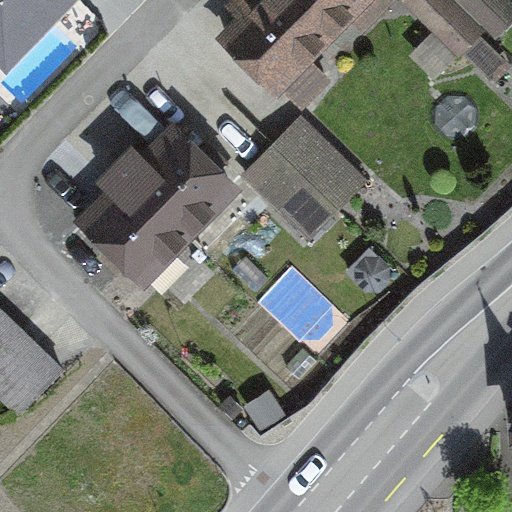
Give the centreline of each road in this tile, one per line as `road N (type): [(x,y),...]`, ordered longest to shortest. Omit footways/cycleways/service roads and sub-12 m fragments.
road 1 (residential): [(0,221),(303,511)]
road 2 (primary): [(315,511),(511,297)]
road 3 (residential): [(174,0),(0,195)]
